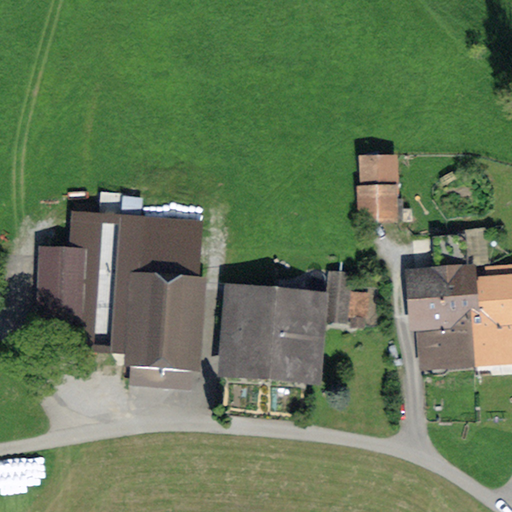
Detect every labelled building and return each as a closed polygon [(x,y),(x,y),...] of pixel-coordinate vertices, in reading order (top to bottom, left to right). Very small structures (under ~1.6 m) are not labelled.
[(363,218),(392,218),(391,164),(363,164),(364,190),(362,190),(363,218)] [(191,362),(200,224),(85,217),(79,320),(77,320),(75,350),(134,354),(134,358),(191,362)] [(466,236),(436,239),(439,276),(469,274),(466,236)] [(79,320),(81,257),(46,256),(44,319),(77,320),(79,320)] [(511,281),(511,270),(482,271),(483,282),(511,281)] [(424,314),(471,310),(469,286),(469,274),(439,276),(417,278),(418,305),(423,304),(424,314)] [(511,282),(469,286),(471,310),(475,358),(511,355),(511,282)] [(327,320),(345,322),(347,297),(329,296),(327,320)] [(310,372),(315,306),(226,298),(223,333),(234,334),(231,365),(310,372)] [(429,362),(475,358),(471,310),(424,314),(424,315),(426,315),(429,362)] [(0,458),(0,493),(53,491),(51,456),(0,458)]
